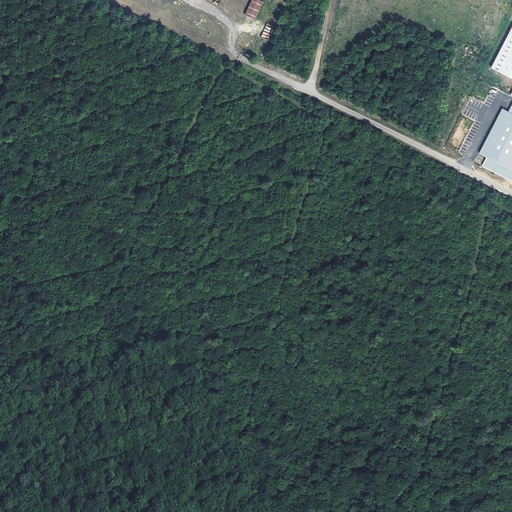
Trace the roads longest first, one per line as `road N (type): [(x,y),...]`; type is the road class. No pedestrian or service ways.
road 1 (track): [(82,0),(511,212)]
road 2 (unclassified): [(310,92),(511,193)]
road 3 (track): [(233,53),(125,0)]
